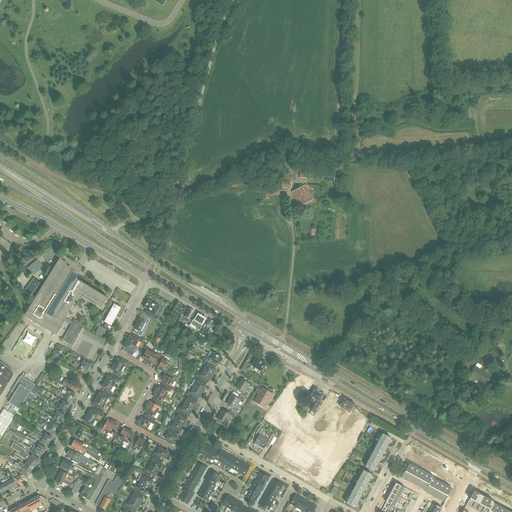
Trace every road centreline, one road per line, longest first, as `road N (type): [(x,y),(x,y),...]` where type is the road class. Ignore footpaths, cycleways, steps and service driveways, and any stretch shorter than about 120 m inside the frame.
road 1 (primary): [(254,325),(0,153)]
road 2 (primary): [(249,332),(511,485)]
road 3 (primary): [(511,476),(254,325)]
road 4 (primary): [(0,178),(249,332)]
road 5 (track): [(358,156),(278,151),(171,197)]
road 6 (track): [(511,141),(358,156)]
road 7 (unclassified): [(39,482),(110,348)]
